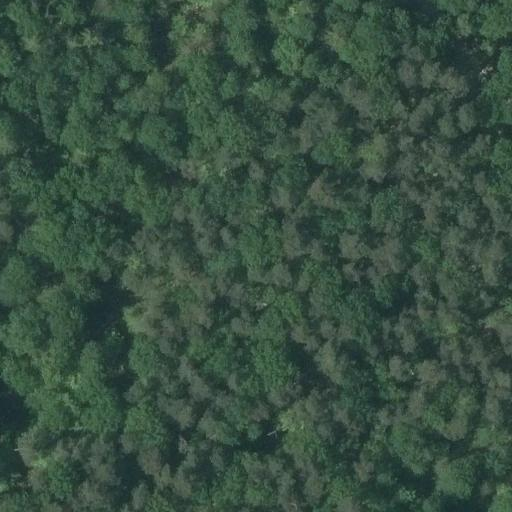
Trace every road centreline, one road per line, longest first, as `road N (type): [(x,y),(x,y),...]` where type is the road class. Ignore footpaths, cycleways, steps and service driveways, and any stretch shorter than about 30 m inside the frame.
road 1 (track): [(511,175),(387,0)]
road 2 (track): [(420,0),(511,120)]
